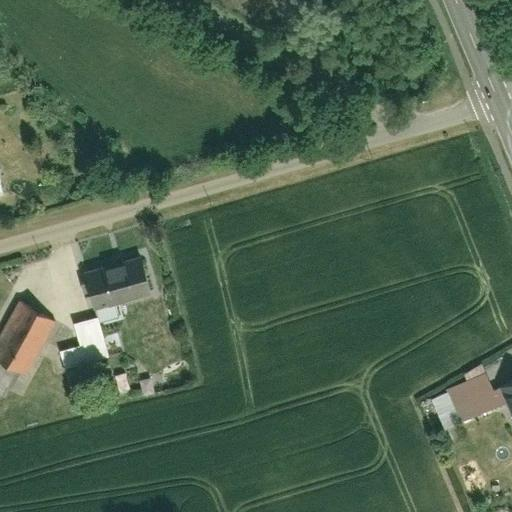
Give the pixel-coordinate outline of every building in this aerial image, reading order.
[(152,254),(91,270),(100,306),(161,291),(152,254)] [(28,300),(0,347),(0,353),(26,369),(32,372),(62,320),(28,300)] [(66,349),(71,367),(115,356),(104,313),(80,320),(86,344),(66,349)] [(26,369),(0,353),(0,391),(9,397),(26,369)] [(443,432),(501,405),(495,391),(486,372),(445,391),(446,393),(429,401),(443,432)] [(511,382),(495,391),(501,405),(511,428),(511,382)]
